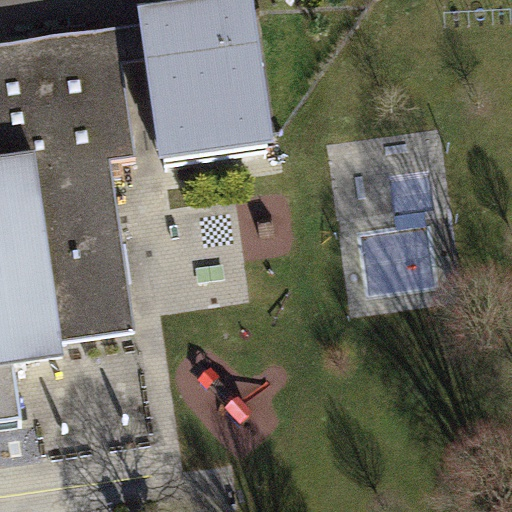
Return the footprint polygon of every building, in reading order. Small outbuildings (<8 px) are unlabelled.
[(262,12),(152,31),(156,66),(170,178),(282,164),(262,12)] [(0,439),(27,436),(20,383),(69,376),(66,348),(140,338),(117,168),(141,165),(128,70),(156,66),(152,31),(121,35),(0,51),(0,439)] [(462,301),(459,149),(347,151),(350,303),(462,301)] [(107,397),(118,443),(161,433),(150,387),(107,397)] [(56,450),(112,440),(104,397),(48,407),(56,450)]
